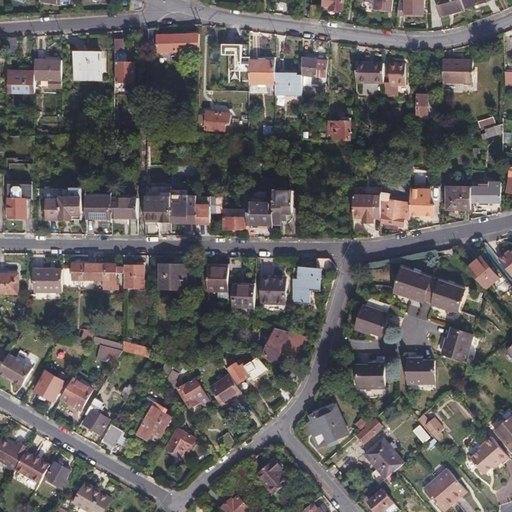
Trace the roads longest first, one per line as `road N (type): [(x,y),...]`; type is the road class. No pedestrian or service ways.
road 1 (residential): [(164,2),(419,42),(461,37),(511,17)]
road 2 (residential): [(0,245),(351,252)]
road 3 (residential): [(0,404),(172,504)]
road 4 (residential): [(273,428),(313,376),(351,252)]
road 5 (residential): [(0,29),(140,19),(164,2)]
road 6 (residential): [(351,252),(511,220)]
road 7 (residential): [(172,504),(273,428)]
